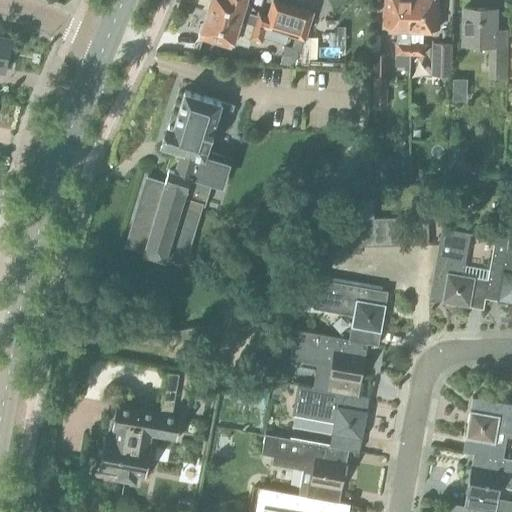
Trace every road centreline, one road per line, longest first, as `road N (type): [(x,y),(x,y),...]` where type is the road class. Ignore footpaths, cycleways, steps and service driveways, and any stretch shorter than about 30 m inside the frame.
road 1 (tertiary): [(0,437),(41,230),(109,42)]
road 2 (residential): [(511,352),(454,353),(426,370),(397,511)]
